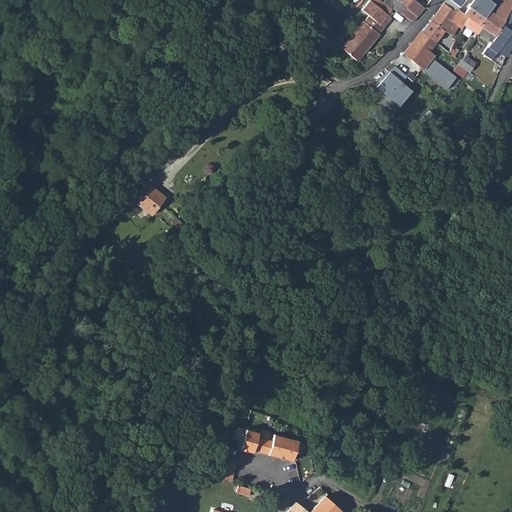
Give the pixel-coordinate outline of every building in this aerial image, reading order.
[(357,0),(354,0),(350,5),(356,10),(358,8),(360,9),(363,5),(357,0)] [(368,0),(366,4),(384,17),(386,14),(368,0)] [(380,0),(368,0),(386,14),(391,8),(388,6),(383,2),(380,0)] [(391,0),(392,0),(388,6),(391,8),(412,21),(417,16),(404,5),(397,0),(391,0)] [(414,0),(408,0),(404,5),(417,16),(424,7),(414,0)] [(443,0),(442,2),(454,11),(456,8),(458,9),(464,0),(443,0)] [(482,0),(473,0),(463,13),(458,9),(456,8),(454,11),(448,20),(456,26),(460,29),(463,23),(476,33),(477,32),(480,27),(477,25),(488,9),(480,3),(482,0)] [(489,0),(482,0),(480,3),(488,9),(489,10),(494,3),(489,0)] [(500,0),(498,6),(494,13),(504,21),(509,11),(511,5),(511,0),(500,0)] [(442,2),(429,20),(443,31),(451,35),(456,26),(448,20),(454,11),(442,2)] [(340,48),(355,60),(364,48),(366,49),(379,34),(378,33),(383,27),(379,24),(384,17),(366,4),(361,10),(368,16),(368,17),(367,17),(364,22),(362,21),(340,48)] [(480,27),(477,32),(489,41),(504,21),(494,13),(489,10),(488,9),(477,25),(480,27)] [(384,17),(379,24),(383,27),(388,20),(384,17)] [(429,20),(420,31),(435,41),(443,31),(429,20)] [(411,41),(403,53),(423,68),(429,59),(425,55),(428,51),(434,42),(420,31),(411,41)] [(364,48),(355,60),(357,62),(366,49),(364,48)] [(450,48),(446,55),(453,60),(456,57),(454,55),(455,51),(450,48)] [(428,51),(425,55),(429,59),(433,54),(428,51)] [(460,60),(457,63),(466,70),(468,72),(474,62),(465,57),(462,55),(460,60)] [(457,63),(452,70),(461,77),(462,76),(466,70),(457,63)] [(397,68),(390,77),(398,84),(405,75),(397,68)] [(466,70),(462,76),(466,79),(470,73),(468,72),(466,70)] [(506,80),(500,92),(505,95),(510,83),(506,80)] [(326,130),(314,142),(321,151),(319,153),(321,155),(342,136),(326,118),(320,124),(326,130)] [(143,159),(131,173),(135,177),(137,174),(144,179),(147,174),(149,176),(155,168),(143,159)] [(147,183),(134,200),(151,214),(164,197),(147,183)] [(164,208),(163,210),(173,218),(170,221),(182,230),(186,226),(164,208)] [(256,435),(244,432),(239,453),(248,455),(249,452),(292,461),(296,441),(278,435),(273,434),(270,442),(255,439),(256,435)] [(236,467),(221,465),(217,483),(233,481),(236,467)] [(321,492),(307,510),(309,511),(345,511),(347,509),(339,503),(337,505),(321,492)] [(285,511),(309,511),(307,510),(296,502),(294,500),(285,511)]
